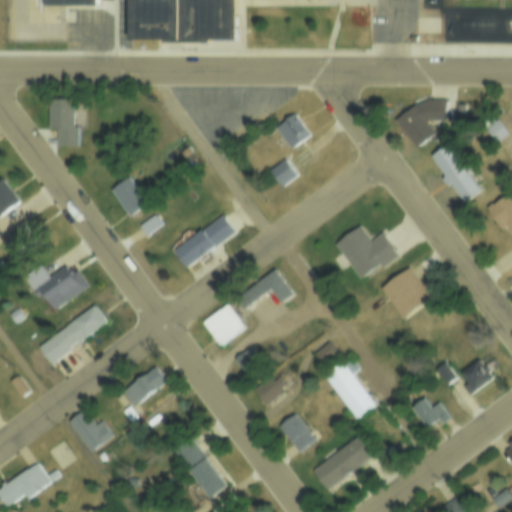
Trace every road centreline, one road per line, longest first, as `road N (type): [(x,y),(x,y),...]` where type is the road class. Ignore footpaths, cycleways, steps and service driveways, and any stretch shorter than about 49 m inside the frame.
road 1 (residential): [(308,511),(0,92)]
road 2 (residential): [(511,78),(0,71)]
road 3 (residential): [(387,153),(0,443)]
road 4 (residential): [(511,330),(332,76)]
road 5 (residential): [(511,414),(388,511)]
